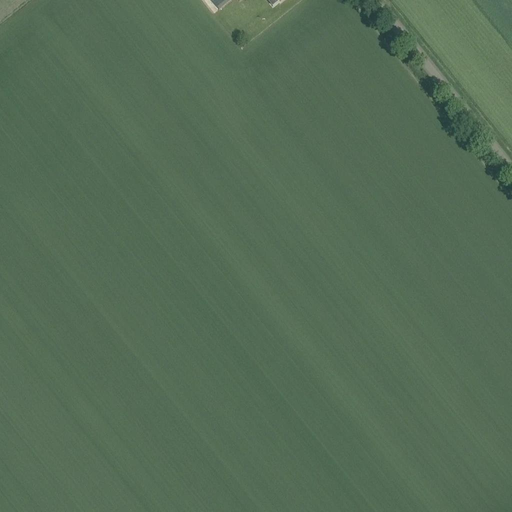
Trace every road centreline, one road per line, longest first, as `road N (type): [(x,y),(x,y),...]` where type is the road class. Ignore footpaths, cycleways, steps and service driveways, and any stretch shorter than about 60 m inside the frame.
road 1 (track): [(0,148),(184,0)]
road 2 (tertiary): [(511,169),(374,0)]
